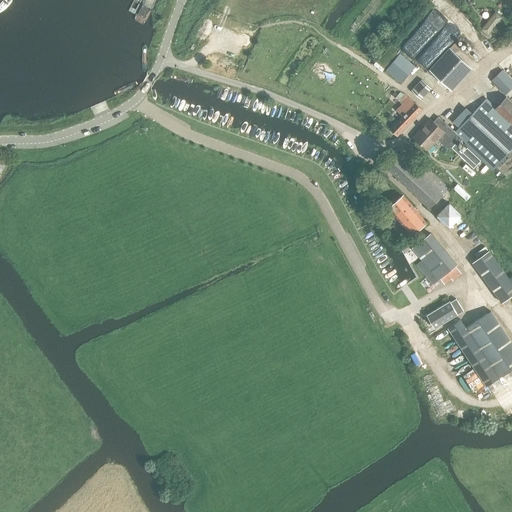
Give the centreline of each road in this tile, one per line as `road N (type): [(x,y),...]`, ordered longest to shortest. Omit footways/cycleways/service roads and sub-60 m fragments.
road 1 (unclassified): [(0,140),(48,138),(119,112),(158,62),(181,0)]
road 2 (track): [(403,313),(443,384),(478,403),(511,400)]
